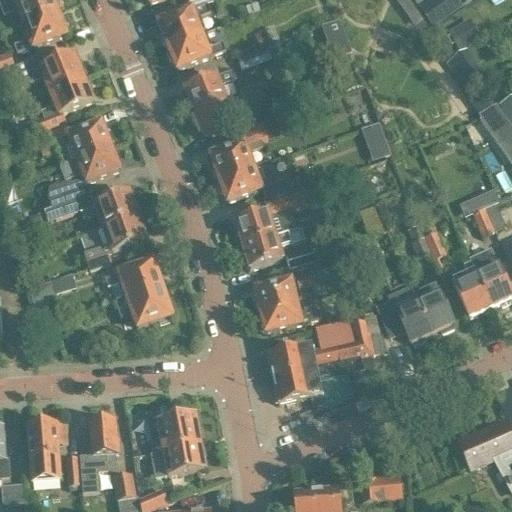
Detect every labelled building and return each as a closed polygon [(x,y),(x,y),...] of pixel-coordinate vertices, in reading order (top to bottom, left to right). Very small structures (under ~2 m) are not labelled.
[(15,4),(0,9),(0,10),(3,20),(19,14),(24,28),(58,15),(52,0),(24,0),(15,4)] [(147,0),(150,8),(170,0),(185,0),(188,7),(205,0),(147,0)] [(460,0),(438,0),(450,17),(465,7),(460,0)] [(191,13),(158,27),(167,51),(201,37),(195,22),(210,16),(207,8),(192,14),(191,13)] [(29,42),(14,48),(17,57),(33,51),(33,52),(67,39),(58,15),(24,28),(29,42)] [(345,39),(339,24),(325,30),(330,44),(345,39)] [(460,54),(477,43),(466,25),(449,35),(460,54)] [(262,50),(272,47),(267,34),(257,37),(262,50)] [(207,52),(201,37),(167,51),(176,74),(210,61),(210,60),(225,55),(222,46),(207,52)] [(272,49),(237,62),(242,74),(276,61),(272,49)] [(9,58),(0,61),(0,74),(14,69),(9,58)] [(38,62),(2,76),(8,92),(29,83),(31,87),(45,82),(50,96),(84,82),(74,58),(53,67),(52,63),(40,68),(38,62)] [(217,80),(184,93),(194,117),(227,104),(221,89),(235,83),(232,75),(217,81),(217,80)] [(44,120),(28,127),(34,142),(38,140),(68,129),(67,128),(66,129),(62,119),(93,106),(84,82),(50,96),(56,110),(42,116),(44,120)] [(511,96),(479,115),(503,159),(509,155),(511,159),(511,96)] [(227,104),(194,117),(203,141),(237,128),(240,137),(251,132),(247,123),(251,122),(247,113),(233,119),(227,104)] [(380,124),(360,131),(372,163),(392,156),(380,124)] [(68,129),(38,140),(44,154),(54,150),(56,155),(71,149),(77,164),(111,151),(102,126),(69,139),(66,130),(68,130),(68,129)] [(244,147),(210,160),(219,183),(253,170),(248,156),(264,150),(263,147),(268,145),(262,128),(251,132),(240,137),(244,147)] [(90,198),(87,188),(120,174),(111,151),(77,164),(83,178),(68,184),(61,189),(59,188),(58,188),(57,189),(55,189),(53,190),(53,191),(51,192),(50,193),(49,195),(49,196),(48,197),(48,200),(48,201),(49,203),(52,211),(75,203),(90,198)] [(253,170),(219,183),(228,207),(262,194),(266,205),(292,195),(286,178),(276,182),(275,179),(259,185),(253,170)] [(129,197),(95,210),(95,211),(82,216),(85,226),(99,220),(104,235),(138,221),(129,197)] [(52,213),(39,218),(43,230),(79,217),(75,203),(52,211),(52,213)] [(496,209),(486,213),(495,234),(505,230),(496,209)] [(485,214),(474,219),(483,241),(494,236),(485,214)] [(268,215),(235,225),(242,249),(302,231),(299,222),(273,231),(268,215)] [(104,235),(82,243),(87,259),(85,260),(91,277),(112,269),(109,260),(113,258),(113,259),(147,246),(138,221),(104,235)] [(302,231),(242,249),(250,274),(284,264),(279,247),(304,239),(302,231)] [(437,237),(426,242),(435,264),(446,259),(437,237)] [(424,241),(412,247),(418,261),(430,256),(424,241)] [(317,251),(288,260),(292,272),(321,263),(317,251)] [(470,262),(471,265),(479,284),(478,284),(491,312),(501,308),(502,310),(511,306),(511,304),(511,303),(511,299),(491,253),(470,262)] [(340,259),(314,266),(319,285),(345,278),(340,259)] [(119,278),(105,283),(108,291),(122,287),(127,301),(128,303),(162,291),(154,265),(119,277),(119,278)] [(468,278),(453,284),(470,322),(491,312),(478,284),(479,284),(471,265),(464,269),(468,278)] [(73,279),(29,292),(44,340),(59,336),(48,301),(78,292),(73,279)] [(296,283),(254,293),(260,316),(303,306),(300,292),(313,288),(311,280),(297,284),(296,283)] [(0,330),(10,328),(0,286),(0,330)] [(454,329),(440,296),(436,287),(414,297),(420,310),(432,338),(441,335),(442,339),(454,333),(452,330),(454,329)] [(127,301),(115,305),(121,323),(133,318),(137,332),(172,321),(162,291),(128,303),(127,301)] [(303,306),(260,316),(265,338),(307,327),(307,326),(322,323),(319,314),(306,318),(303,306)] [(409,310),(396,316),(410,348),(412,347),(414,351),(426,345),(424,342),(432,338),(420,310),(411,314),(409,310)] [(290,353),(268,358),(273,383),(373,360),(386,357),(382,338),(380,339),(376,322),(374,319),(363,322),(364,327),(351,330),(351,328),(322,335),(326,352),(313,355),(312,348),(299,351),(298,349),(290,351),(290,353)] [(373,360),(273,383),(279,409),(323,399),(320,385),(347,379),(349,387),(378,381),(373,360)] [(158,428),(149,429),(151,443),(160,441),(163,456),(201,449),(199,435),(201,433),(200,426),(197,424),(196,420),(158,427),(158,428)] [(93,460),(80,461),(82,489),(83,498),(100,497),(99,477),(108,476),(108,472),(117,471),(116,458),(120,458),(119,444),(117,444),(116,424),(105,425),(101,423),(95,423),(92,426),(90,426),(93,460)] [(66,425),(28,428),(33,486),(60,484),(57,447),(68,447),(66,425)] [(471,474),(496,463),(511,492),(511,437),(506,425),(458,446),(471,474)] [(2,430),(0,429),(0,480),(9,480),(8,468),(5,469),(2,430)] [(166,470),(153,472),(155,482),(168,480),(168,481),(205,474),(205,471),(208,468),(206,462),(203,460),(201,449),(163,456),(166,470)] [(78,461),(66,462),(69,490),(81,488),(78,461)] [(119,511),(142,511),(141,501),(141,500),(139,500),(134,478),(114,481),(118,505),(119,511)] [(376,481),(360,483),(362,507),(379,506),(378,505),(403,503),(401,480),(376,482),(376,481)] [(22,489),(2,490),(4,508),(23,506),(22,489)] [(141,501),(142,511),(157,511),(169,506),(162,492),(141,501)] [(339,493),(295,497),(296,511),(340,511),(340,509),(353,508),(352,493),(339,494),(339,493)]
